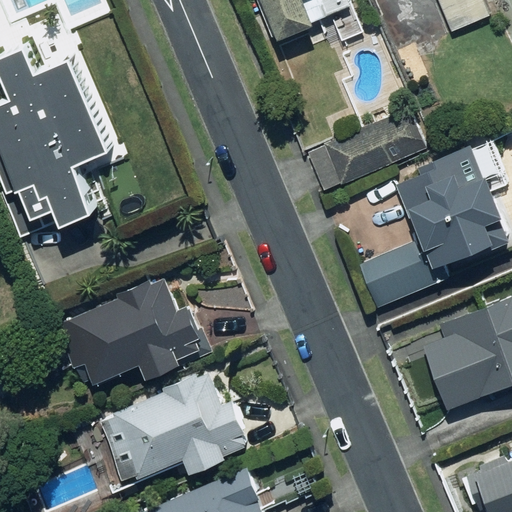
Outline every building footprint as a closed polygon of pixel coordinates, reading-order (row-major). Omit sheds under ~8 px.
[(267,0),(284,36),(355,3),(353,0),(267,0)] [(491,16),(484,0),(437,0),(450,32),(491,16)] [(0,66),(13,95),(0,101),(0,171),(9,191),(20,187),(32,214),(40,211),(47,227),(67,218),(98,205),(79,161),(115,145),(74,53),(38,69),(26,43),(0,54),(0,66)] [(312,144),(329,186),(431,145),(415,104),(312,144)] [(454,274),(448,261),(511,232),(511,215),(479,141),(397,178),(421,233),(360,260),(381,307),(454,274)] [(202,352),(196,336),(206,332),(192,300),(182,305),(169,273),(59,320),(78,366),(91,361),(100,382),(146,362),(151,374),(202,352)] [(511,292),(442,321),(448,336),(425,345),(449,405),(511,379),(511,292)] [(160,381),(165,394),(65,432),(80,471),(106,462),(116,488),(189,461),(192,468),(255,444),(230,377),(223,357),(160,381)] [(511,511),(511,457),(464,475),(474,502),(490,496),(496,511),(511,511)] [(138,511),(272,511),(253,464),(138,511)]
